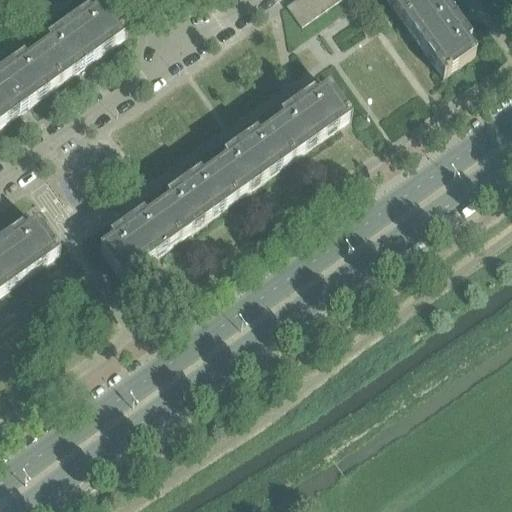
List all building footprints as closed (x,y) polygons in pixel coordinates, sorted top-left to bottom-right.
[(322,17),(309,0),(300,0),(297,3),(312,24),(322,17)] [(332,10),(325,0),(309,0),(322,17),(332,10)] [(342,3),(340,0),(325,0),(332,10),(342,3)] [(434,3),(431,0),(383,0),(402,25),(434,3)] [(312,24),(297,3),(286,11),(301,32),(312,24)] [(474,60),(465,48),(469,45),(446,12),(442,15),(434,3),(402,25),(442,82),(441,83),(442,83),(445,81),(445,82),(450,78),(449,78),(474,60)] [(59,89),(125,43),(125,44),(126,43),(124,40),(125,39),(122,35),(127,32),(109,7),(90,20),(87,16),(47,45),(49,49),(37,58),(59,89)] [(0,131),(59,89),(37,58),(25,66),(22,62),(3,76),(0,77),(0,131)] [(292,165),(339,132),(349,125),(350,125),(348,122),(349,121),(346,117),(345,117),(327,92),(315,101),(312,97),(279,120),(282,125),(270,133),(292,165)] [(236,205),(292,165),(270,133),(258,142),(255,138),(222,161),(225,165),(213,173),(236,205)] [(179,245),(236,205),(213,173),(201,182),(198,178),(166,201),(169,205),(157,213),(179,245)] [(123,286),(179,245),(157,213),(144,222),(141,218),(109,241),(112,245),(99,254),(114,276),(117,280),(116,280),(119,284),(120,284),(122,287),(123,286)] [(50,235),(42,224),(36,228),(54,253),(55,252),(60,249),(50,235)] [(0,301),(58,260),(58,261),(59,260),(57,257),(58,256),(55,252),(54,253),(36,228),(23,237),(20,233),(0,247),(0,301)]
